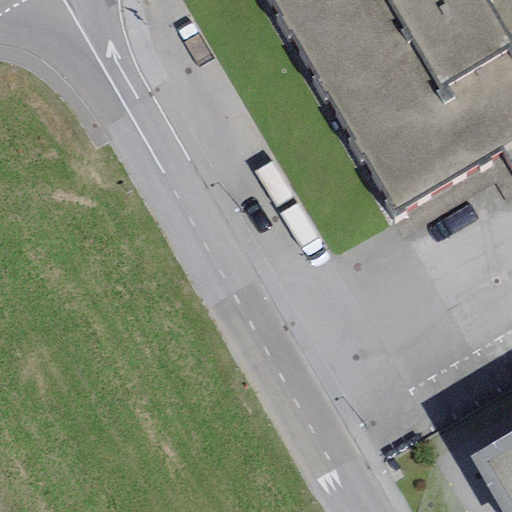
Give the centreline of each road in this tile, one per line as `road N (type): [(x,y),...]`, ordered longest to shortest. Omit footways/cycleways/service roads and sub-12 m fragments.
road 1 (unclassified): [(62,0),(357,511)]
road 2 (unknown): [(282,382),(511,258)]
